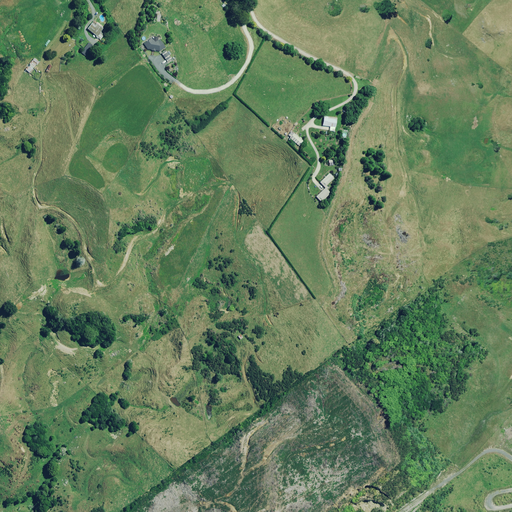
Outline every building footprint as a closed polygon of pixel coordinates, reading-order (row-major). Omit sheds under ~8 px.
[(94,34),(93,36),(94,37),(95,36),(96,36),(94,39),(96,40),(98,38),(101,40),(104,35),(101,33),(103,29),(96,23),(93,21),(87,29),(94,34)] [(157,41),(157,37),(154,36),(153,40),(151,38),(143,44),(147,49),(150,50),(151,50),(160,51),(164,48),(159,40),(158,41),(157,41)] [(93,46),(89,42),(81,52),(85,56),(93,46)] [(171,57),(166,50),(161,54),(166,61),(171,57)] [(24,69),(29,73),(36,64),(37,65),(39,62),(34,58),(29,64),(26,67),(24,69)] [(334,118),(323,116),(322,126),(331,127),(331,129),(335,129),(336,118),(334,118)] [(290,136),(289,135),(287,137),(289,138),(299,147),(303,142),(293,133),(290,136)] [(334,179),(328,173),(319,182),(324,188),(334,179)] [(330,193),(325,188),(320,192),(315,196),(320,202),(330,193)]
